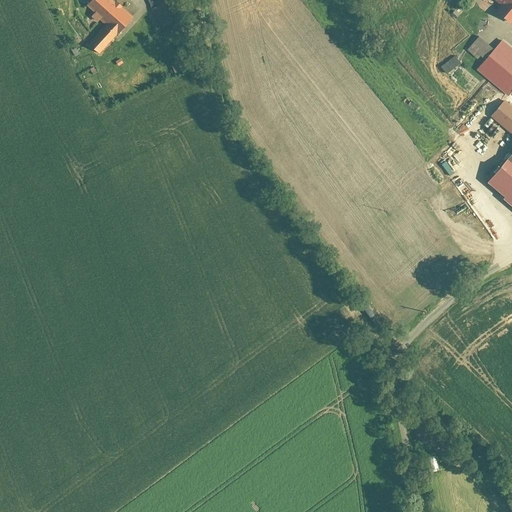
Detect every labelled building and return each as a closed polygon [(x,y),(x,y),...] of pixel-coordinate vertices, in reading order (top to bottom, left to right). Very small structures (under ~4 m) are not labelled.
[(110,0),(81,0),(81,1),(100,19),(80,42),(93,53),(127,15),(110,0)] [(166,0),(144,0),(155,26),(174,19),(166,0)] [(511,0),(494,0),(501,5),(496,11),(511,24),(511,0)] [(511,133),(511,49),(502,42),(481,67),(478,71),(507,95),(490,116),(511,133)] [(440,71),(455,60),(448,51),(433,62),(440,71)] [(117,60),(113,55),(109,59),(113,64),(117,60)] [(511,164),(506,159),(486,183),(504,198),(502,200),(511,208),(511,164)] [(433,471),(432,455),(423,456),(424,472),(433,471)]
